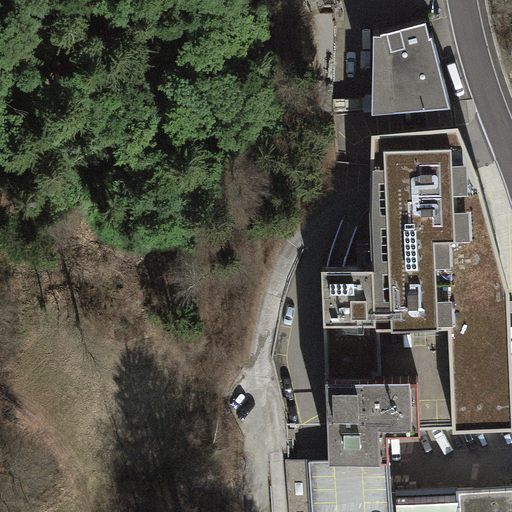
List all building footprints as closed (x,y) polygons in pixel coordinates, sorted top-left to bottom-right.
[(381,19),(373,19),(371,99),(450,90),(431,21),(429,21),(425,5),(381,16),(381,19)] [(376,127),(372,203),(374,258),(322,260),(328,368),(380,365),(378,321),(449,318),(454,423),(511,420),(511,339),(510,282),(477,166),(458,119),(376,127)] [(380,365),(328,368),(331,456),(387,454),(386,428),(418,427),(416,364),(380,365)] [(331,456),(287,462),(290,511),(393,511),(392,494),(387,454),(331,456)] [(511,511),(511,486),(392,494),(393,511),(511,511)]
